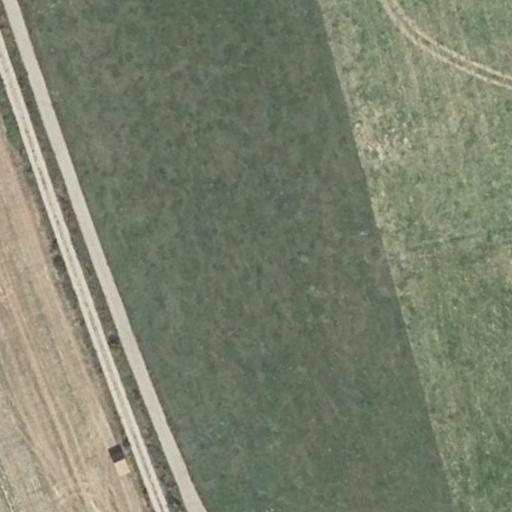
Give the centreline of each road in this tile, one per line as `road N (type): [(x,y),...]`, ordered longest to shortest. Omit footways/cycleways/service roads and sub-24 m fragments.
road 1 (track): [(10,0),(169,451),(199,511)]
road 2 (track): [(0,49),(162,511)]
